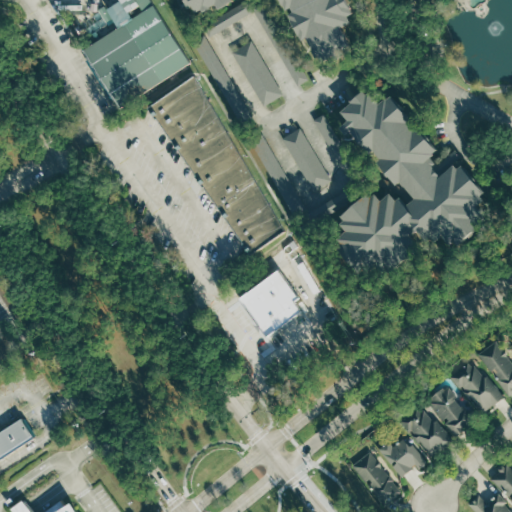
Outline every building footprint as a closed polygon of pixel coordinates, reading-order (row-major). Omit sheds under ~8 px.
[(151,0),(192,65),(119,110),(80,47),(116,25),(105,7),(115,0),(151,0)] [(351,45),(321,60),(309,37),(304,40),(290,14),(295,11),(292,7),(288,9),(283,0),(234,0),(220,8),(218,4),(205,11),(204,8),(198,11),(195,5),(191,7),(186,0),(348,0),(355,12),(350,15),(353,22),(343,28),(351,45)] [(244,3),(204,26),(210,37),(250,14),(244,3)] [(197,40),(204,53),(202,55),(214,77),(224,71),(205,35),(197,40)] [(263,107),(283,95),(253,41),(233,52),(263,107)] [(286,229),(251,255),(150,107),(196,74),(286,229)] [(463,164),(487,190),(483,194),(486,198),(479,206),(487,216),(482,221),(484,224),(461,244),(458,240),(452,245),(444,236),(437,242),(433,237),(430,240),(421,229),(414,235),(420,242),(411,250),(414,254),(398,269),(394,264),(384,274),(377,266),(371,273),(363,264),(359,268),(340,246),(343,242),(339,237),(348,230),(343,224),(347,220),(344,216),(370,193),(373,197),(378,193),(384,200),(391,193),(399,200),(403,196),(410,204),(416,198),(403,182),(399,185),(379,162),(383,158),(375,149),(371,153),(352,130),(348,134),(343,126),(351,120),(343,110),(366,90),(369,94),(371,92),(381,103),(388,98),(390,100),(394,96),(412,117),(408,121),(415,129),(420,127),(439,149),(435,153),(436,155),(433,157),(437,163),(434,166),(443,175),(456,165),(459,168),(463,164)] [(284,138),(314,191),(332,180),(302,128),(284,138)] [(273,184),(286,178),(267,134),(254,139),(273,184)] [(277,270),(300,298),(294,303),(300,310),(269,334),(262,325),(248,306),(241,298),(277,270)] [(248,306),(231,320),(222,327),(236,345),(245,338),(262,325),(248,306)] [(476,351),(505,395),(511,390),(511,364),(495,339),(476,351)] [(447,373),(466,357),(497,394),(478,410),(447,373)] [(425,400),(451,430),(470,414),(444,384),(425,400)] [(399,421),(419,404),(449,438),(429,455),(399,421)] [(0,430),(21,416),(32,432),(35,436),(0,459),(0,430)] [(371,450),(396,479),(420,459),(402,437),(391,446),(385,438),(371,450)] [(367,450),(399,490),(382,503),(351,463),(367,450)] [(492,478),(511,498),(511,466),(508,462),(492,478)] [(470,503),(478,511),(511,511),(511,510),(498,494),(487,504),(480,495),(470,503)] [(42,511),(62,498),(67,505),(72,501),(78,511),(42,511)] [(32,511),(30,509),(27,503),(24,500),(12,508),(15,511),(32,511)]
